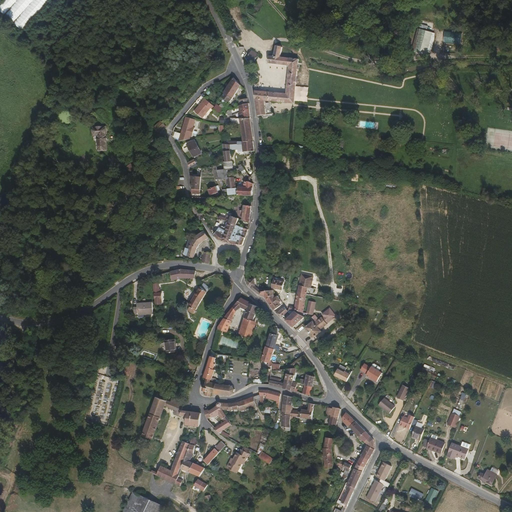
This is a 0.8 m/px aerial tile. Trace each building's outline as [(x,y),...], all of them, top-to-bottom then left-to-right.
[(0,9),(29,33),(53,0),(7,0),(0,9)] [(427,53),(433,31),(420,28),(414,50),(427,53)] [(278,60),(272,59),(271,66),(290,68),(290,81),(288,81),(287,87),(289,87),(289,97),(258,95),(261,120),(269,119),(267,103),(275,104),(274,110),(283,111),(284,104),(298,106),(302,62),(284,60),(285,52),(279,50),(278,60)] [(244,93),(237,85),(229,96),(239,101),(243,95),(247,99),(249,97),(248,95),(244,93)] [(239,101),(229,96),(227,100),(228,101),(219,115),(217,117),(226,121),(239,101)] [(251,111),(244,113),(242,114),(243,119),(253,117),(251,111)] [(243,119),(244,126),(254,125),(253,117),(243,119)] [(254,125),(244,126),(246,150),(251,149),(256,149),(254,125)] [(158,134),(163,138),(169,132),(164,127),(158,134)] [(107,158),(106,136),(94,136),(94,144),(98,144),(99,159),(107,158)] [(206,161),(199,149),(192,153),(198,165),(206,161)] [(235,151),(236,160),(247,159),(246,150),(241,150),(235,151)] [(234,151),(229,151),(228,151),(230,168),(228,168),(229,177),(237,176),(236,160),(235,151),(234,151)] [(133,170),(132,171),(130,173),(136,179),(142,174),(136,168),(133,170)] [(237,176),(229,177),(231,196),(239,195),(238,184),(237,180),(237,176)] [(221,191),(219,184),(208,188),(210,195),(221,191)] [(242,193),(242,195),(240,200),(253,201),(254,190),(251,188),(251,185),(246,185),(246,193),(242,193)] [(194,196),(203,197),(204,189),(198,188),(194,188),(194,196)] [(214,206),(222,205),(218,194),(210,196),(214,206)] [(250,228),(252,211),(245,210),(242,226),(250,228)] [(193,225),(184,221),(181,226),(191,230),(193,225)] [(236,231),(238,225),(231,223),(230,226),(227,225),(226,228),(228,228),(236,231)] [(244,253),(248,236),(236,231),(228,228),(225,235),(233,238),(230,248),(244,253)] [(215,243),(230,248),(233,238),(225,235),(220,232),(217,237),(212,234),(211,236),(215,243)] [(211,244),(206,237),(198,244),(188,262),(196,266),(204,253),(211,244)] [(204,253),(203,262),(210,264),(211,260),(211,254),(204,253)] [(303,276),(301,290),(311,291),(312,292),(314,278),(303,276)] [(182,277),(171,279),(173,286),(185,284),(198,285),(199,279),(182,277)] [(254,291),(253,284),(245,285),(246,290),(248,292),(261,300),(261,295),(254,291)] [(290,290),(290,288),(277,285),(273,291),(283,294),(286,289),(290,290)] [(307,313),(309,299),(311,291),(301,290),(297,309),(297,313),(297,314),(306,316),(307,313)] [(200,294),(191,311),(197,315),(205,300),(200,294)] [(261,295),(261,300),(264,301),(267,304),(277,315),(281,308),(279,305),(281,303),(278,300),(272,298),(272,296),(270,295),(269,297),(261,295)] [(243,304),(238,310),(240,312),(240,311),(250,316),(252,309),(251,309),(251,308),(243,304)] [(154,309),(139,310),(139,313),(136,313),(136,320),(155,319),(154,309)] [(260,313),(252,309),(250,316),(249,318),(248,321),(256,324),(260,313)] [(293,312),(292,312),(285,309),(279,317),(284,324),(285,323),(290,316),(293,312)] [(288,326),(294,333),(305,323),(297,314),(297,313),(293,312),(290,316),(293,320),(288,326)] [(223,328),(222,333),(229,335),(231,332),(238,317),(235,313),(226,322),(223,328)] [(324,320),(325,321),(326,323),(324,324),(323,322),(321,324),(318,320),(315,323),(313,323),(316,327),(308,332),(315,342),(322,336),(322,335),(329,329),(328,328),(329,327),(330,328),(336,324),(338,322),(332,315),(324,320)] [(260,325),(256,324),(248,321),(247,325),(259,329),(260,325)] [(247,325),(243,336),(255,339),(259,329),(247,325)] [(243,344),(225,339),(222,347),(240,353),(243,344)] [(279,342),(276,340),(271,339),(268,352),(276,354),(279,342)] [(171,358),(180,357),(179,344),(169,345),(171,358)] [(274,363),(276,354),(268,352),(266,361),(274,363)] [(207,379),(207,382),(211,383),(215,385),(218,373),(217,373),(217,370),(216,369),(218,363),(213,361),(207,379)] [(275,373),(274,379),(289,379),(290,377),(291,373),(290,372),(289,374),(288,373),(277,373),(273,366),(274,363),(266,361),(264,367),(272,369),(274,373),(275,373)] [(337,379),(342,382),(348,373),(342,370),(341,372),(333,367),(327,370),(334,381),(337,379)] [(383,377),(366,367),(362,375),(368,378),(368,379),(379,385),(383,377)] [(342,382),(349,387),(356,376),(349,372),(348,373),(342,382)] [(306,390),(303,400),(311,402),(316,382),(308,380),(306,390)] [(240,400),(239,399),(239,396),(241,396),(241,395),(239,395),(237,393),(238,392),(237,392),(230,391),(214,387),(210,387),(205,386),(203,392),(208,394),(208,396),(210,397),(210,401),(216,402),(217,398),(235,402),(235,404),(237,404),(237,402),(239,400),(239,401),(240,400)] [(291,398),(300,400),(301,396),(296,395),(297,393),(293,392),(294,387),(287,386),(286,389),(286,391),(284,396),(291,398)] [(278,394),(284,396),(286,391),(279,389),(278,389),(272,387),(270,392),(278,394)] [(413,391),(406,388),(400,400),(407,403),(413,391)] [(279,407),(280,402),(280,401),(270,397),(261,397),(261,401),(279,407)] [(187,417),(190,410),(186,409),(185,411),(163,401),(147,438),(156,442),(170,410),(188,418),(189,417),(187,417)] [(391,417),(396,409),(387,401),(381,408),(391,417)] [(294,405),(283,403),(283,412),(293,413),(294,405)] [(256,411),(254,404),(248,405),(238,409),(230,409),(231,415),(231,416),(241,415),(249,413),(250,414),(255,413),(255,412),(256,411)] [(223,411),(224,409),(222,408),(220,409),(220,410),(211,416),(213,420),(216,419),(217,421),(221,418),(224,423),(227,421),(223,415),(222,412),(223,411)] [(455,428),(462,412),(454,408),(447,424),(455,428)] [(314,425),(315,410),(310,409),(309,416),(303,415),(302,419),(300,419),(300,424),(305,424),(314,425)] [(338,423),(340,414),(334,413),(332,421),(332,422),(338,423)] [(203,431),(205,419),(192,417),(191,423),(190,430),(203,431)] [(293,418),(283,417),(283,423),(285,424),(285,434),(290,434),(293,435),(293,423),(293,418)] [(359,444),(364,438),(346,418),(342,426),(357,442),(359,444)] [(332,422),(330,431),(337,432),(338,423),(332,422)] [(230,428),(228,423),(217,431),(215,429),(213,431),(219,437),(221,436),(230,428)] [(413,442),(421,446),(426,435),(418,431),(413,442)] [(362,447),(363,449),(368,443),(364,438),(359,444),(362,447)] [(365,452),(372,456),(371,446),(368,443),(363,449),(365,451),(365,452)] [(427,452),(441,457),(444,449),(431,443),(427,452)] [(193,450),(193,449),(192,448),(192,447),(187,444),(184,450),(192,453),(193,450)] [(325,449),(325,458),(333,459),(334,446),(326,444),(325,449)] [(453,447),(448,461),(455,464),(458,460),(465,463),(469,454),(453,447)] [(159,478),(178,487),(181,481),(182,478),(185,472),(189,460),(190,456),(192,453),(184,450),(175,472),(174,474),(172,473),(163,470),(161,476),(159,478)] [(195,458),(198,451),(193,450),(192,453),(190,456),(195,458)] [(249,454),(242,450),(240,454),(239,453),(237,457),(235,456),(231,462),(229,461),(224,470),(233,476),(238,466),(240,468),(244,462),(245,463),(248,459),(246,458),(249,454)] [(271,464),(274,458),(263,451),(259,456),(271,464)] [(363,457),(370,461),(372,456),(365,452),(363,457)] [(211,468),(220,457),(214,453),(206,465),(211,468)] [(356,471),(363,474),(370,461),(363,457),(356,471)] [(325,459),(326,461),(327,472),(334,472),(333,465),(333,459),(325,458),(325,459)] [(189,460),(185,472),(189,474),(193,464),(194,462),(189,460)] [(196,466),(193,476),(203,480),(209,472),(196,466)] [(348,493),(354,495),(355,494),(361,478),(354,475),(349,487),(346,492),(348,493)] [(498,481),(489,476),(486,481),(481,479),(479,484),(493,490),(498,481)] [(257,503),(264,495),(243,481),(238,488),(257,503)] [(201,483),(197,489),(202,492),(206,486),(201,483)] [(425,502),(432,504),(438,490),(431,487),(425,502)] [(421,500),(424,494),(412,488),(409,494),(421,500)] [(133,491),(124,511),(164,511),(167,505),(133,491)] [(343,511),(347,511),(354,495),(348,493),(341,509),(344,511),(343,511)]
